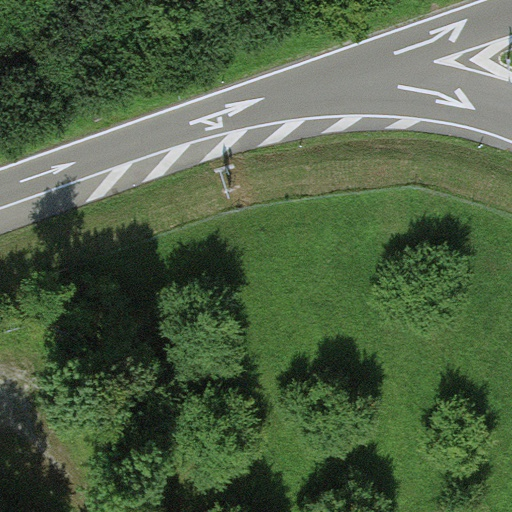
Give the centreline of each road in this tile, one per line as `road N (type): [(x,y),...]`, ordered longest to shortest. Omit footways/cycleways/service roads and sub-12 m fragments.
road 1 (motorway): [(205,121),(511,15)]
road 2 (motorway): [(205,121),(283,102),(394,91),(511,110)]
road 3 (motorway): [(0,194),(205,121)]
road 4 (track): [(104,511),(31,424),(0,410)]
